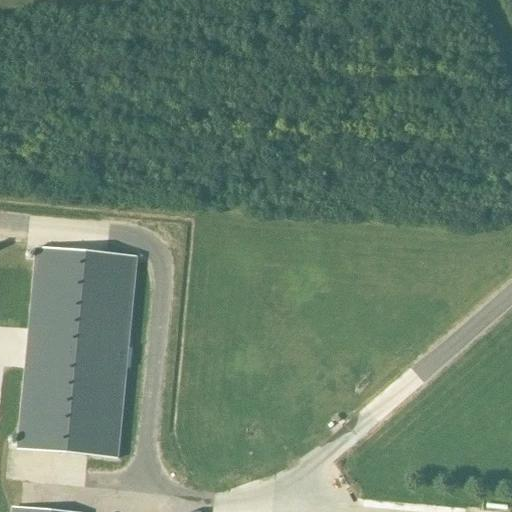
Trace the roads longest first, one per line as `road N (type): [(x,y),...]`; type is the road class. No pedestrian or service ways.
road 1 (track): [(275,511),(135,500),(163,297),(154,252),(119,234),(0,224)]
road 2 (track): [(511,294),(300,483),(285,511)]
